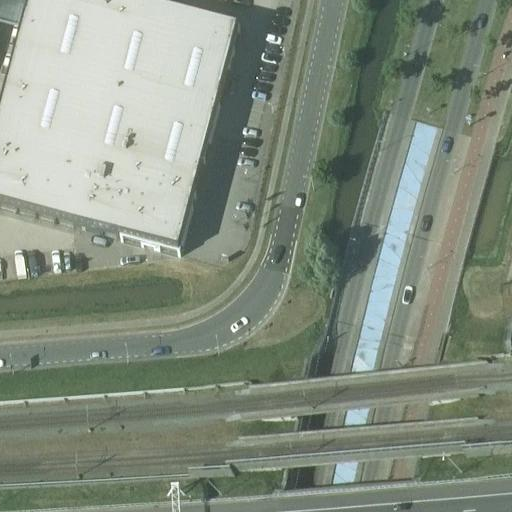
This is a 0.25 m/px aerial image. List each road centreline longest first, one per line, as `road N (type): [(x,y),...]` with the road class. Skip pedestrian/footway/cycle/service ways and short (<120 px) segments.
road 1 (secondary): [(0,357),(172,345),(248,316),(279,254),(332,0)]
road 2 (secondary): [(433,0),(353,266),(299,511)]
road 3 (secondary): [(354,511),(399,303),(488,0)]
